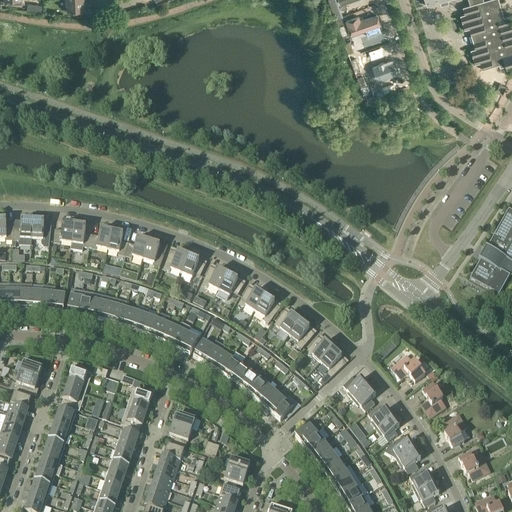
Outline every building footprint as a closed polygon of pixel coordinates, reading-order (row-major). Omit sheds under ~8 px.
[(83,0),(63,0),(64,9),(91,8),(91,2),(84,3),(83,0)] [(373,0),(339,0),(337,1),(343,16),(375,4),(373,0)] [(464,13),(460,15),(464,29),(469,28),(475,48),(470,49),(474,64),(479,62),(481,69),(504,62),(506,69),(511,67),(511,19),(511,15),(504,17),(502,9),(500,10),(498,4),(500,3),(499,1),(494,3),(493,0),(477,0),(471,2),(472,3),(462,6),(464,13)] [(375,5),(343,16),(350,37),(382,26),(375,5)] [(332,8),(335,19),(341,17),(337,6),(332,8)] [(341,17),(335,19),(338,26),(344,24),(341,17)] [(344,24),(338,26),(341,36),(347,34),(344,24)] [(384,27),(351,38),(357,54),(389,44),(384,27)] [(350,41),(344,43),(348,53),(354,51),(350,41)] [(389,44),(357,54),(363,71),(395,58),(389,44)] [(395,58),(363,71),(371,92),(405,81),(395,58)] [(350,61),(351,63),(354,71),(360,69),(356,59),(350,61)] [(363,76),(357,78),(360,88),(366,86),(363,76)] [(506,86),(499,83),(496,91),(502,94),(506,86)] [(511,273),(511,212),(508,211),(487,249),(488,249),(481,262),(480,262),(469,280),(500,297),(511,273)] [(5,219),(0,218),(0,240),(5,240),(5,243),(12,243),(13,229),(5,229),(6,222),(4,222),(5,219)] [(13,229),(12,243),(19,243),(19,247),(31,248),(31,241),(32,220),(21,219),(21,223),(20,223),(20,229),(13,229)] [(31,241),(41,242),(41,246),(44,249),(49,250),(51,224),(42,224),(43,220),(32,220),(31,241)] [(60,246),(60,244),(71,245),(74,224),(63,222),(63,226),(62,226),(61,233),(54,232),(52,245),(60,246)] [(74,224),(71,245),(72,245),(71,251),(82,253),(83,250),(89,251),(91,237),(84,236),(85,229),(84,229),(84,226),(74,224)] [(91,237),(89,251),(96,252),(96,250),(107,252),(112,231),(101,229),(101,232),(100,232),(98,239),(91,237)] [(112,231),(107,252),(117,255),(117,257),(124,259),(128,246),(121,244),(123,237),(121,237),(122,234),(112,231)] [(128,246),(124,259),(131,261),(132,258),(142,262),(148,241),(138,238),(137,241),(136,241),(135,247),(128,246)] [(148,241),(142,262),(153,265),(152,267),(159,270),(164,257),(157,255),(159,248),(158,248),(159,244),(148,241)] [(170,249),(163,269),(166,270),(167,270),(168,270),(169,270),(170,270),(170,269),(171,268),(181,273),(190,252),(180,249),(179,252),(177,251),(177,252),(170,249)] [(190,252),(181,273),(192,277),(194,273),(200,276),(206,264),(199,261),(197,260),(199,257),(190,252)] [(210,266),(201,286),(204,287),(205,287),(206,287),(207,287),(208,286),(209,286),(219,291),(229,272),(220,267),(219,270),(217,269),(217,270),(210,266)] [(117,279),(119,279),(121,271),(113,269),(111,277),(117,279)] [(229,272),(219,291),(220,292),(216,299),(224,303),(226,302),(231,292),(237,296),(244,285),(238,281),(238,280),(236,280),(238,276),(229,272)] [(121,274),(120,279),(135,284),(137,279),(121,274)] [(148,275),(145,285),(152,287),(155,277),(148,275)] [(9,286),(0,286),(0,310),(8,311),(9,286)] [(9,286),(8,311),(19,311),(20,286),(9,286)] [(20,286),(19,311),(30,312),(32,287),(20,286)] [(32,287),(30,312),(41,312),(42,294),(31,293),(32,287)] [(248,287),(237,306),(241,308),(242,308),(243,308),(244,308),(245,307),(245,306),(255,312),(267,294),(258,289),(256,292),(255,291),(248,287)] [(70,297),(67,312),(66,316),(77,318),(82,293),(71,291),(70,297)] [(88,320),(92,301),(93,296),(82,293),(77,318),(88,320)] [(42,294),(41,312),(51,314),(54,295),(42,294)] [(267,294),(255,312),(264,319),(263,321),(265,323),(268,326),(280,309),(274,304),(275,304),(273,303),(275,300),(267,294)] [(54,295),(51,314),(63,315),(63,311),(65,297),(54,295)] [(104,298),(103,304),(98,322),(109,325),(115,301),(104,298)] [(103,304),(95,302),(92,301),(88,320),(98,322),(103,304)] [(115,301),(109,325),(119,328),(125,310),(127,305),(115,301)] [(125,310),(119,328),(130,331),(135,314),(125,310)] [(190,315),(191,315),(189,319),(195,322),(196,318),(198,313),(192,310),(190,315)] [(284,311),(277,322),(274,326),(289,337),(302,320),(294,314),(292,317),(291,316),(284,311)] [(135,314),(130,331),(140,335),(146,317),(135,314)] [(146,317),(140,335),(150,339),(157,321),(146,317)] [(302,320),(289,337),(298,344),(297,346),(297,347),(297,349),(301,352),(306,345),(315,336),(309,331),(309,330),(308,329),(310,326),(308,325),(302,320)] [(157,321),(150,339),(160,343),(167,326),(157,321)] [(214,330),(218,323),(213,321),(209,327),(214,330)] [(177,330),(170,347),(179,352),(188,335),(190,330),(180,325),(177,330)] [(167,326),(160,343),(170,347),(177,330),(167,326)] [(224,327),(221,332),(227,335),(230,331),(224,327)] [(188,335),(179,352),(189,357),(191,353),(198,340),(188,335)] [(235,340),(241,344),(244,340),(238,336),(235,340)] [(318,339),(304,355),(308,357),(309,358),(310,358),(311,358),(312,357),(320,365),(335,349),(328,342),(326,345),(324,343),(324,344),(318,339)] [(244,340),(241,344),(247,348),(250,344),(244,340)] [(193,359),(202,365),(212,348),(202,343),(195,355),(193,359)] [(212,348),(202,365),(212,370),(221,354),(224,349),(215,343),(212,349),(212,348)] [(255,353),(261,358),(264,354),(258,349),(255,353)] [(335,349),(320,365),(328,372),(328,373),(327,374),(327,375),(327,376),(328,376),(328,377),(331,380),(346,366),(341,360),(340,358),(342,356),(335,349)] [(386,358),(382,353),(377,357),(382,362),(386,358)] [(221,354),(212,370),(221,376),(231,360),(221,354)] [(264,354),(261,358),(266,362),(269,358),(264,354)] [(414,385),(424,377),(414,364),(412,365),(406,358),(391,371),(400,383),(407,377),(414,385)] [(231,360),(221,376),(230,382),(240,367),(231,360)] [(292,368),(296,372),(303,365),(299,361),(292,368)] [(19,374),(19,375),(38,381),(38,380),(41,370),(32,366),(28,362),(25,364),(23,364),(20,374),(19,374)] [(274,368),(280,372),(283,368),(277,364),(274,368)] [(72,370),(69,380),(88,387),(91,376),(80,372),(79,369),(76,367),(73,366),(72,370)] [(240,367),(230,382),(238,388),(249,373),(240,367)] [(283,368),(280,372),(285,377),(288,373),(283,368)] [(105,379),(107,373),(95,369),(93,375),(105,379)] [(249,373),(238,388),(247,395),(258,380),(249,373)] [(429,382),(435,377),(433,374),(426,379),(429,382)] [(19,375),(15,386),(12,384),(10,390),(27,396),(29,390),(34,392),(38,381),(19,375)] [(437,380),(435,377),(429,382),(431,385),(437,380)] [(134,382),(122,378),(120,385),(132,389),(134,382)] [(292,383),(297,388),(301,384),(296,379),(292,383)] [(69,380),(65,390),(84,397),(88,387),(69,380)] [(258,380),(247,395),(255,402),(267,387),(258,380)] [(342,389),(346,393),(348,395),(346,396),(352,403),(369,388),(363,382),(362,383),(360,381),(356,385),(351,380),(342,389)] [(102,393),(108,395),(112,383),(106,381),(102,393)] [(112,383),(108,395),(114,397),(118,385),(112,383)] [(301,384),(297,388),(298,388),(297,389),(304,396),(308,391),(301,384)] [(267,387),(255,402),(264,409),(276,395),(267,387)] [(429,421),(445,410),(440,403),(442,401),(432,387),(421,395),(427,404),(420,409),(429,421)] [(369,388),(352,403),(357,409),(359,408),(365,414),(374,406),(370,402),(375,398),(373,396),(375,395),(369,388)] [(62,401),(63,401),(61,408),(79,414),(84,397),(65,390),(62,401)] [(133,390),(129,401),(148,407),(152,397),(154,393),(151,392),(147,392),(145,394),(133,390)] [(14,395),(10,406),(27,411),(30,401),(14,395)] [(276,395),(264,409),(272,416),(284,402),(276,395)] [(129,401),(126,411),(145,417),(148,407),(129,401)] [(284,402),(272,416),(280,424),(282,421),(292,410),(284,402)] [(101,421),(107,423),(113,407),(107,405),(101,421)] [(10,406),(7,416),(23,421),(27,411),(10,406)] [(59,410),(55,421),(72,426),(75,416),(59,410)] [(91,418),(98,420),(101,412),(94,410),(91,418)] [(367,417),(370,422),(372,424),(370,425),(375,432),(394,419),(389,412),(387,413),(386,411),(380,415),(377,410),(367,417)] [(145,417),(126,411),(120,428),(138,434),(140,428),(141,428),(145,417)] [(326,417),(331,423),(335,419),(330,414),(326,417)] [(172,426),(191,433),(191,432),(195,421),(192,421),(189,416),(186,418),(177,415),(173,426),(172,426)] [(7,416),(3,426),(20,432),(23,421),(7,416)] [(458,435),(466,431),(458,418),(441,428),(445,436),(443,437),(452,452),(463,445),(458,435)] [(335,419),(331,423),(335,428),(339,424),(335,419)] [(394,419),(375,432),(380,439),(382,438),(387,444),(397,437),(394,433),(399,429),(397,427),(399,426),(394,419)] [(55,421),(52,431),(68,437),(72,426),(55,421)] [(201,433),(203,425),(196,423),(194,432),(201,433)] [(3,426),(0,435),(0,436),(16,442),(20,432),(3,426)] [(191,433),(172,426),(169,437),(174,439),(186,443),(188,444),(191,433)] [(353,426),(349,429),(354,436),(358,433),(353,426)] [(295,439),(302,448),(316,435),(309,427),(298,436),(295,439)] [(52,431),(48,441),(65,447),(68,437),(52,431)] [(122,431),(118,442),(135,448),(138,437),(122,431)] [(341,435),(346,441),(350,438),(345,432),(341,435)] [(316,435),(302,448),(309,456),(323,444),(316,435)] [(0,436),(0,447),(13,452),(16,442),(0,436)] [(350,438),(346,441),(350,446),(354,443),(350,438)] [(186,443),(174,439),(172,445),(184,449),(186,443)] [(384,455),(394,460),(396,463),(416,451),(411,444),(410,445),(408,443),(406,444),(403,439),(388,448),(384,455)] [(48,441),(45,451),(61,457),(65,447),(48,441)] [(86,442),(86,443),(84,442),(80,452),(87,454),(90,444),(86,442)] [(118,442),(115,452),(131,458),(135,448),(118,442)] [(203,456),(209,458),(213,446),(207,444),(203,456)] [(323,444),(309,456),(316,464),(330,453),(323,444)] [(219,448),(213,446),(209,458),(215,460),(219,448)] [(0,447),(0,459),(9,462),(13,452),(0,447)] [(167,447),(163,457),(180,463),(183,452),(167,447)] [(45,451),(41,462),(58,467),(61,457),(45,451)] [(355,454),(360,460),(364,457),(360,451),(355,454)] [(416,451),(396,463),(400,470),(402,469),(404,472),(407,477),(417,470),(414,465),(420,462),(418,460),(420,459),(416,451)] [(115,452),(111,462),(128,468),(131,458),(115,452)] [(330,453),(316,464),(322,473),(337,462),(330,453)] [(472,484),(489,475),(482,461),(474,466),(469,456),(458,462),(465,477),(467,476),(472,484)] [(163,457),(160,467),(176,473),(180,463),(163,457)] [(364,457),(360,460),(363,466),(368,463),(364,457)] [(0,470),(6,472),(9,462),(0,459),(0,470)] [(227,471),(246,477),(249,466),(240,463),(239,459),(233,461),(231,460),(228,471),(227,471)] [(41,462),(38,472),(55,477),(58,467),(41,462)] [(111,462),(108,473),(124,478),(128,468),(111,462)] [(337,462),(322,473),(328,482),(344,471),(337,462)] [(160,467),(156,478),(173,483),(176,473),(160,467)] [(235,492),(237,487),(242,489),(246,477),(227,471),(223,482),(224,483),(223,488),(235,492)] [(344,471),(328,482),(334,491),(350,480),(344,471)] [(369,474),(372,480),(377,477),(373,471),(369,474)] [(38,472),(34,482),(51,488),(55,477),(38,472)] [(108,473),(104,483),(121,488),(124,478),(108,473)] [(409,479),(411,485),(412,487),(410,488),(414,496),(435,486),(431,478),(429,479),(428,477),(422,479),(419,474),(409,479)] [(495,480),(498,486),(505,483),(503,477),(495,480)] [(156,478),(153,488),(169,493),(173,483),(156,478)] [(350,480),(334,491),(340,500),(356,490),(350,480)] [(34,482),(31,492),(48,498),(51,488),(34,482)] [(104,483),(101,493),(118,499),(121,488),(104,483)] [(435,486),(414,496),(418,503),(420,502),(424,510),(435,504),(432,499),(438,497),(437,494),(439,493),(435,486)] [(153,488),(149,498),(166,504),(169,493),(153,488)] [(223,488),(219,499),(236,504),(239,494),(235,492),(223,488)] [(356,490),(340,500),(346,509),(362,500),(356,490)] [(31,492),(28,503),(44,508),(48,498),(31,492)] [(101,493),(97,503),(114,509),(118,499),(101,493)] [(149,498),(146,508),(157,511),(163,511),(166,504),(149,498)] [(500,511),(498,506),(496,507),(493,498),(474,506),(476,511),(500,511)] [(219,499),(216,509),(224,511),(233,511),(236,504),(219,499)] [(362,500),(346,509),(347,511),(362,511),(367,510),(362,500)] [(42,511),(44,508),(28,503),(24,511),(42,511)] [(97,503),(94,511),(113,511),(114,509),(97,503)]
